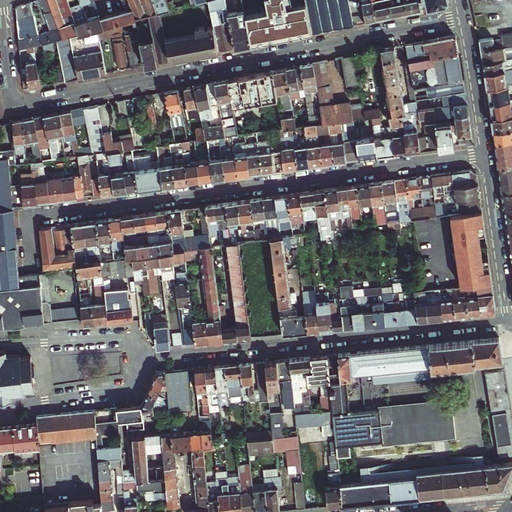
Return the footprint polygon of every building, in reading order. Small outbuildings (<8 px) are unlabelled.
[(39,0),(50,29),(39,33),(41,43),(57,38),(61,37),(47,0),(39,0)] [(47,0),(61,37),(70,35),(78,32),(73,18),(70,19),(71,22),(65,24),(62,17),(71,13),(69,7),(66,0),(47,0)] [(120,21),(148,14),(157,11),(152,0),(125,0),(128,7),(98,18),(101,26),(120,21)] [(152,0),(157,11),(160,10),(169,8),(167,3),(165,0),(152,0)] [(175,0),(167,3),(169,8),(177,6),(175,0)] [(228,48),(234,47),(227,13),(224,0),(208,0),(213,26),(218,50),(228,48)] [(264,0),(266,10),(244,15),(246,26),(249,44),(258,42),(287,36),(311,32),(304,0),(264,0)] [(304,0),(311,32),(343,25),(351,24),(346,0),(304,0)] [(375,19),(371,0),(370,0),(360,0),(361,3),(365,21),(375,19)] [(385,17),(390,16),(388,5),(382,6),(382,3),(387,1),(387,0),(372,0),(371,0),(375,19),(385,17)] [(400,14),(405,13),(402,0),(393,0),(394,4),(388,5),(390,16),(400,14)] [(421,10),(418,0),(402,0),(405,13),(415,12),(421,10)] [(447,0),(418,0),(421,10),(445,6),(446,3),(447,1),(447,0)] [(17,29),(19,49),(25,47),(32,45),(41,43),(39,33),(31,1),(15,7),(17,29)] [(90,29),(87,20),(81,4),(80,2),(69,7),(71,13),(73,18),(78,32),(90,29)] [(148,14),(152,36),(157,62),(165,60),(169,59),(165,39),(160,10),(157,11),(148,14)] [(249,44),(246,26),(244,15),(243,12),(243,10),(227,13),(234,47),(243,45),(249,44)] [(101,26),(98,18),(97,16),(87,20),(90,29),(96,28),(101,26)] [(96,28),(97,34),(110,32),(117,65),(126,64),(119,30),(122,29),(120,21),(101,26),(96,28)] [(207,52),(218,50),(213,26),(205,27),(204,26),(191,29),(192,33),(165,39),(169,59),(207,52)] [(78,32),(70,35),(78,77),(92,74),(105,72),(97,34),(96,28),(90,29),(78,32)] [(511,31),(500,34),(501,38),(492,39),(492,37),(478,39),(480,49),(500,47),(511,45),(511,31)] [(124,33),(131,67),(135,66),(138,65),(132,32),(124,33)] [(78,77),(70,35),(61,37),(57,38),(59,49),(62,65),(65,80),(72,78),(78,77)] [(422,41),(405,44),(408,58),(409,60),(458,51),(455,37),(453,36),(452,35),(422,41)] [(157,62),(152,36),(139,39),(144,64),(152,63),(157,62)] [(44,53),(59,49),(57,38),(41,43),(44,53)] [(40,85),(32,45),(25,47),(28,61),(25,62),(26,67),(27,87),(35,86),(40,85)] [(381,49),(383,60),(396,58),(395,54),(393,46),(381,49)] [(482,62),(498,60),(502,59),(500,47),(480,49),(481,58),(482,62)] [(460,67),(458,51),(409,60),(414,85),(424,84),(462,78),(460,67)] [(349,85),(359,83),(357,74),(355,64),(353,54),(349,55),(341,56),(343,69),(347,86),(349,85)] [(341,56),(335,58),(338,70),(343,69),(341,56)] [(383,60),(385,72),(398,69),(397,65),(396,58),(383,60)] [(409,60),(408,58),(404,59),(412,101),(416,100),(414,85),(409,60)] [(322,60),(311,62),(317,90),(320,104),(335,101),(330,88),(326,68),(322,60)] [(499,70),(498,60),(482,62),(483,68),(484,72),(499,70)] [(299,66),(303,85),(305,95),(310,123),(315,122),(324,121),(322,113),(314,115),(310,92),(317,90),(311,62),(306,63),(299,65),(299,66)] [(363,63),(355,64),(357,74),(365,73),(363,63)] [(50,68),(53,82),(59,81),(65,80),(62,65),(50,68)] [(289,66),(284,67),(290,97),(300,96),(298,86),(303,85),(299,66),(295,67),(294,65),(289,66)] [(280,68),(272,70),(274,80),(278,98),(281,115),(285,114),(284,107),(292,106),(290,97),(284,67),(280,68)] [(486,86),(507,84),(511,82),(511,68),(499,70),(484,72),(485,82),(486,86)] [(385,72),(387,83),(400,80),(399,76),(398,69),(385,72)] [(272,70),(226,79),(229,99),(231,108),(278,98),(274,80),(272,70)] [(440,96),(464,93),(463,86),(462,78),(424,84),(427,98),(440,96)] [(229,99),(226,79),(221,80),(213,81),(217,101),(229,99)] [(387,83),(390,93),(402,91),(401,86),(400,80),(387,83)] [(201,84),(194,85),(198,106),(200,120),(212,117),(205,83),(201,84)] [(360,90),(359,83),(349,85),(350,91),(360,90)] [(507,84),(486,86),(487,94),(488,102),(509,99),(507,84)] [(198,106),(194,85),(191,86),(183,87),(187,108),(198,106)] [(184,129),(176,89),(171,90),(164,91),(171,126),(172,132),(184,129)] [(390,93),(391,102),(392,105),(404,102),(403,97),(402,91),(390,93)] [(457,115),(467,114),(467,110),(464,93),(440,96),(442,106),(433,108),(435,118),(443,117),(444,120),(444,123),(450,122),(449,116),(457,115)] [(126,113),(123,99),(116,101),(119,114),(126,113)] [(217,101),(221,124),(223,135),(236,133),(235,126),(227,127),(226,118),(233,117),(231,108),(229,99),(217,101)] [(509,99),(488,102),(489,109),(490,118),(511,114),(509,99)] [(349,100),(335,101),(320,104),(322,113),(324,121),(327,121),(340,119),(352,118),(350,104),(349,100)] [(409,101),(404,102),(392,105),(393,113),(401,112),(409,111),(413,110),(418,109),(416,100),(412,101),(409,101)] [(105,151),(108,151),(121,149),(132,148),(133,147),(131,138),(113,141),(112,139),(111,138),(110,130),(107,131),(108,119),(105,103),(102,103),(96,104),(105,151)] [(365,116),(364,110),(362,103),(350,104),(352,118),(365,116)] [(92,105),(69,110),(73,126),(83,124),(88,147),(77,150),(78,155),(87,154),(95,153),(105,151),(96,104),(92,105)] [(201,127),(200,120),(198,106),(187,108),(191,128),(195,128),(201,127)] [(374,136),(377,156),(388,154),(394,154),(391,135),(390,124),(381,125),(379,108),(364,110),(365,116),(371,116),(374,136)] [(413,110),(414,118),(418,118),(419,120),(435,118),(433,108),(418,109),(413,110)] [(66,110),(59,112),(64,140),(69,139),(71,150),(63,152),(64,157),(77,155),(78,155),(77,150),(73,126),(69,110),(66,110)] [(402,122),(404,133),(406,152),(413,151),(419,150),(415,124),(414,118),(413,110),(409,111),(401,112),(402,122)] [(42,115),(48,146),(50,154),(60,152),(58,144),(62,143),(61,140),(56,112),(51,113),(42,115)] [(56,112),(61,140),(64,140),(59,112),(56,112)] [(285,114),(281,115),(281,118),(283,127),(286,126),(291,126),(296,125),(294,113),(293,112),(291,113),(285,114)] [(390,124),(402,122),(401,112),(393,113),(389,113),(390,124)] [(458,121),(450,122),(451,131),(453,146),(471,143),(469,128),(467,114),(457,115),(458,121)] [(492,130),(511,127),(511,114),(490,118),(492,125),(492,130)] [(32,117),(39,148),(48,146),(42,115),(39,116),(32,117)] [(28,118),(22,119),(24,147),(32,145),(35,161),(41,160),(39,148),(32,117),(28,118)] [(341,129),(342,140),(345,160),(352,159),(358,159),(355,138),(348,139),(347,131),(354,131),(352,118),(340,119),(341,129)] [(24,147),(22,119),(19,120),(12,121),(14,148),(15,154),(25,153),(24,147)] [(334,130),(341,129),(340,119),(327,121),(329,131),(334,130)] [(435,121),(435,123),(439,147),(446,147),(453,146),(451,131),(450,122),(444,123),(444,120),(435,121)] [(329,131),(327,121),(324,121),(315,122),(317,133),(323,132),(329,131)] [(321,163),(318,143),(317,133),(315,122),(310,123),(303,124),(304,135),(308,165),(316,164),(321,163)] [(439,147),(435,123),(424,124),(425,134),(420,135),(418,124),(415,124),(419,150),(432,148),(439,147)] [(223,135),(221,124),(201,127),(204,138),(206,137),(218,136),(223,135)] [(172,132),(171,126),(157,128),(160,144),(161,144),(169,143),(174,142),(172,132)] [(279,134),(292,133),(291,129),(287,129),(286,126),(283,127),(278,127),(279,134)] [(204,138),(201,127),(195,128),(198,139),(204,138)] [(511,127),(492,130),(493,137),(494,142),(511,139),(511,127)] [(184,129),(172,132),(174,142),(177,141),(180,141),(186,140),(184,129)] [(296,132),(292,133),(297,167),(305,165),(308,165),(304,135),(297,137),(296,132)] [(144,146),(142,133),(131,135),(131,138),(133,147),(144,146)] [(297,167),(292,133),(279,134),(280,140),(282,156),(271,158),(273,170),(291,167),(297,167)] [(391,135),(394,154),(401,153),(406,152),(404,133),(391,135)] [(233,175),(236,175),(232,147),(225,148),(223,135),(218,136),(219,139),(219,143),(220,148),(224,177),(233,175)] [(212,144),(211,140),(219,139),(218,136),(206,137),(209,158),(212,178),(220,177),(224,177),(220,148),(219,143),(212,144)] [(355,138),(358,159),(367,157),(377,156),(374,136),(355,138)] [(269,139),(257,141),(261,172),(268,171),(273,170),(271,158),(269,141),(269,139)] [(511,139),(494,142),(495,150),(496,155),(511,152),(511,139)] [(194,181),(200,180),(197,160),(188,161),(190,157),(188,140),(186,140),(180,141),(186,182),(194,181)] [(280,140),(269,141),(271,158),(282,156),(280,140)] [(335,141),(330,142),(333,162),(340,161),(345,160),(342,140),(335,141)] [(178,144),(169,145),(171,163),(174,183),(182,182),(186,182),(180,141),(177,141),(178,144)] [(261,172),(257,141),(245,143),(249,173),(256,172),(261,172)] [(333,162),(330,142),(325,142),(318,143),(321,163),(327,163),(333,162)] [(249,173),(245,143),(235,144),(232,144),(232,147),(236,175),(243,174),(249,173)] [(162,185),(156,144),(144,146),(133,147),(132,148),(133,154),(138,188),(150,187),(162,185)] [(160,144),(156,144),(162,185),(170,184),(174,183),(171,163),(164,164),(162,146),(161,144),(160,144)] [(15,154),(14,148),(0,149),(0,277),(0,283),(0,282),(0,325),(3,325),(3,326),(7,326),(12,326),(18,325),(24,324),(24,323),(28,323),(52,320),(51,308),(50,303),(46,300),(42,300),(39,272),(18,275),(12,205),(10,185),(8,164),(15,163),(15,154)] [(121,149),(108,151),(110,161),(114,160),(122,159),(121,149)] [(114,192),(111,174),(110,161),(108,151),(105,151),(95,153),(96,158),(102,157),(104,172),(98,172),(101,193),(110,192),(114,192)] [(497,163),(498,167),(511,165),(511,152),(496,155),(497,163)] [(90,177),(87,154),(78,155),(77,155),(80,171),(80,173),(82,191),(92,190),(93,193),(93,194),(101,193),(98,172),(98,169),(93,170),(94,177),(90,177)] [(124,172),(127,190),(132,189),(138,188),(133,154),(127,154),(128,166),(123,167),(124,172)] [(197,160),(200,180),(207,179),(212,178),(209,158),(197,160)] [(41,160),(35,161),(32,161),(33,169),(37,202),(44,201),(49,200),(46,179),(45,172),(43,173),(42,166),(44,166),(43,160),(41,160)] [(499,180),(511,177),(511,165),(498,167),(499,175),(499,180)] [(37,202),(33,169),(29,169),(30,173),(20,174),(21,183),(10,185),(12,205),(29,203),(37,202)] [(440,173),(431,174),(433,194),(434,201),(479,195),(476,174),(473,172),(470,169),(452,171),(440,173)] [(116,173),(111,174),(114,192),(121,191),(127,190),(124,172),(116,173)] [(73,175),(46,179),(49,200),(57,199),(74,197),(83,196),(82,191),(80,173),(73,174),(73,175)] [(425,195),(433,194),(431,174),(424,175),(418,176),(421,195),(422,207),(423,217),(436,215),(435,204),(426,205),(425,195)] [(408,197),(421,195),(418,176),(413,176),(406,177),(408,197)] [(409,200),(408,197),(406,177),(399,178),(393,179),(396,202),(409,200)] [(501,192),(511,190),(511,177),(499,180),(500,187),(501,192)] [(396,202),(393,179),(388,180),(381,181),(385,211),(397,209),(396,202)] [(385,211),(381,181),(376,181),(368,182),(371,202),(373,216),(374,224),(387,222),(385,211)] [(364,183),(356,184),(359,204),(371,202),(368,182),(364,183)] [(353,184),(346,185),(351,220),(361,218),(359,204),(356,184),(353,184)] [(351,220),(346,185),(343,186),(336,187),(340,219),(347,218),(348,227),(352,227),(352,224),(351,220)] [(340,219),(336,187),(332,187),(323,189),(329,230),(336,229),(335,220),(340,219)] [(329,230),(323,189),(318,189),(312,190),(316,218),(318,232),(319,232),(320,237),(325,237),(324,231),(329,230)] [(299,192),(303,220),(316,218),(312,190),(307,191),(299,192)] [(511,190),(501,192),(502,198),(502,203),(511,201),(511,190)] [(294,192),(286,194),(290,224),(303,222),(303,220),(299,192),(294,192)] [(282,194),(274,195),(278,229),(291,227),(290,224),(286,194),(282,194)] [(269,196),(262,197),(264,216),(265,221),(266,228),(266,229),(275,228),(276,233),(267,234),(267,239),(273,238),(279,237),(278,229),(274,195),(269,196)] [(422,207),(421,195),(408,197),(409,200),(410,208),(414,208),(413,201),(418,200),(418,207),(422,207)] [(436,215),(448,213),(481,209),(480,204),(479,195),(434,201),(435,204),(436,215)] [(257,198),(249,199),(252,218),(264,216),(262,197),(257,198)] [(245,199),(237,200),(239,220),(244,219),(248,219),(249,225),(253,224),(253,223),(252,218),(249,199),(245,199)] [(225,202),(228,227),(230,238),(230,244),(234,243),(232,228),(236,227),(235,221),(239,220),(237,200),(232,201),(225,202)] [(411,219),(410,208),(409,200),(396,202),(397,209),(399,220),(411,219)] [(220,203),(214,203),(218,229),(228,227),(225,202),(220,203)] [(218,229),(214,203),(211,204),(204,205),(205,207),(205,212),(208,233),(209,237),(216,236),(215,230),(218,229)] [(511,204),(503,206),(504,214),(504,216),(511,214),(511,204)] [(411,219),(423,217),(422,207),(418,207),(414,208),(410,208),(411,219)] [(203,234),(193,235),(183,236),(183,230),(183,229),(180,208),(175,209),(167,210),(170,234),(173,251),(185,249),(210,246),(209,238),(209,237),(208,233),(203,234)] [(481,209),(448,213),(453,226),(455,237),(453,237),(457,265),(459,265),(460,273),(459,286),(464,285),(477,284),(491,282),(489,268),(482,269),(481,259),(478,234),(477,228),(483,227),(482,217),(481,209)] [(163,211),(155,212),(156,221),(161,220),(162,227),(162,229),(163,235),(170,234),(167,210),(163,211)] [(145,213),(142,213),(144,227),(145,227),(147,227),(157,226),(156,221),(155,212),(152,212),(145,213)] [(208,233),(205,212),(200,213),(203,234),(208,233)] [(139,214),(132,215),(134,229),(142,227),(144,227),(142,213),(139,214)] [(122,230),(134,229),(132,215),(129,215),(123,216),(120,216),(122,230)] [(123,236),(122,230),(120,216),(115,217),(107,218),(110,240),(111,248),(112,251),(113,259),(119,258),(118,250),(121,249),(120,237),(123,236)] [(374,224),(373,216),(361,218),(361,219),(361,223),(361,226),(374,224)] [(98,242),(110,240),(107,218),(102,219),(95,220),(98,242)] [(244,219),(239,220),(242,238),(242,242),(255,240),(253,230),(246,231),(244,219)] [(98,242),(95,220),(91,220),(83,221),(86,244),(87,254),(100,252),(99,249),(98,242)] [(78,222),(70,223),(75,256),(75,258),(76,263),(83,263),(81,247),(84,244),(86,244),(83,221),(78,222)] [(57,253),(55,253),(56,260),(57,266),(76,263),(75,258),(75,256),(70,223),(64,224),(64,229),(59,230),(54,230),(57,253)] [(39,227),(40,238),(43,262),(43,268),(57,266),(56,260),(55,253),(50,226),(44,227),(39,227)] [(157,226),(147,227),(148,234),(149,234),(158,233),(157,230),(157,228),(157,226)] [(193,235),(192,228),(183,229),(183,230),(183,236),(193,235)] [(261,229),(253,230),(255,240),(267,239),(267,234),(266,229),(266,228),(261,229)] [(158,236),(158,233),(149,234),(149,238),(147,239),(148,242),(149,254),(160,253),(159,241),(158,236)] [(158,236),(159,241),(160,253),(173,251),(170,234),(163,235),(158,236)] [(273,238),(274,249),(286,248),(290,247),(293,247),(292,235),(289,236),(284,236),(279,237),(273,238)] [(111,248),(110,240),(98,242),(99,249),(103,249),(111,248)] [(136,244),(138,256),(147,254),(149,254),(148,242),(139,244),(136,244)] [(234,243),(230,244),(227,244),(228,249),(228,254),(241,252),(240,242),(238,242),(234,243)] [(133,256),(138,256),(136,244),(131,245),(124,246),(126,257),(133,256)] [(213,256),(212,246),(210,246),(185,249),(186,259),(193,258),(192,253),(201,252),(202,255),(202,258),(213,256)] [(275,260),(287,259),(287,253),(286,248),(274,249),(275,260)] [(183,261),(183,271),(188,270),(187,270),(186,259),(185,249),(173,251),(174,262),(183,261)] [(101,260),(102,260),(113,259),(112,251),(103,252),(100,252),(101,260)] [(173,251),(160,253),(161,265),(162,273),(163,275),(163,279),(170,278),(171,288),(177,287),(176,282),(174,262),(173,251)] [(100,252),(87,254),(87,257),(88,262),(101,260),(100,252)] [(229,259),(229,264),(242,262),(241,252),(228,254),(229,259)] [(154,265),(161,265),(160,253),(149,254),(147,254),(151,295),(159,294),(157,275),(155,275),(154,265)] [(135,279),(144,278),(144,282),(145,289),(146,295),(151,295),(147,254),(138,256),(133,256),(135,274),(135,275),(135,279)] [(135,274),(133,256),(126,257),(119,258),(113,259),(102,260),(104,278),(135,275),(135,274)] [(213,256),(202,258),(202,263),(203,268),(215,267),(213,256)] [(489,268),(487,258),(481,259),(482,269),(489,268)] [(276,271),(289,270),(288,264),(287,259),(275,260),(276,271)] [(94,284),(104,283),(104,278),(102,260),(101,260),(88,262),(90,275),(92,274),(96,274),(96,278),(93,278),(94,284)] [(83,263),(76,263),(79,292),(90,291),(90,285),(88,285),(87,275),(90,275),(88,262),(83,263)] [(230,269),(230,274),(243,273),(242,262),(229,264),(230,269)] [(162,273),(161,265),(154,265),(155,275),(157,275),(163,275),(162,273)] [(215,267),(203,268),(203,273),(204,278),(215,277),(215,267)] [(179,282),(176,282),(177,287),(178,294),(190,293),(188,270),(183,271),(178,271),(179,282)] [(277,282),(289,281),(289,274),(289,270),(276,271),(277,282)] [(231,279),(231,284),(244,282),(243,273),(230,274),(231,279)] [(205,283),(205,288),(217,287),(215,277),(204,278),(205,283)] [(278,293),(291,292),(290,285),(289,281),(277,282),(278,293)] [(244,282),(231,284),(232,289),(232,294),(245,293),(244,282)] [(403,292),(402,282),(392,283),(392,285),(393,293),(403,292)] [(493,299),(491,282),(477,284),(480,314),(492,313),(494,310),(493,299)] [(108,322),(105,291),(104,283),(94,284),(95,303),(91,303),(93,323),(96,323),(103,322),(108,322)] [(480,314),(477,284),(464,285),(465,296),(467,316),(473,315),(480,314)] [(316,301),(317,301),(316,294),(315,285),(312,285),(312,290),(303,291),(304,308),(307,332),(315,331),(319,330),(316,301)] [(392,285),(381,286),(382,294),(387,293),(393,293),(392,285)] [(350,297),(353,297),(352,290),(352,286),(339,288),(341,298),(350,297)] [(372,295),(375,325),(381,324),(385,324),(383,302),(382,294),(381,286),(369,287),(370,295),(372,295)] [(467,316),(465,296),(457,297),(457,286),(452,287),(455,317),(462,316),(467,316)] [(116,321),(133,319),(132,315),(132,306),(131,306),(130,296),(129,296),(128,287),(105,289),(105,291),(108,322),(116,321)] [(206,294),(206,299),(218,298),(217,287),(205,288),(206,294)] [(440,293),(442,318),(449,317),(455,317),(452,287),(447,287),(447,292),(440,293)] [(436,319),(442,318),(440,293),(440,288),(414,291),(417,321),(422,320),(436,319)] [(93,323),(91,303),(90,291),(79,292),(82,324),(89,324),(93,323)] [(296,291),(291,292),(278,293),(279,304),(292,303),(297,302),(296,295),(296,291)] [(404,300),(406,322),(413,321),(417,321),(414,291),(408,291),(409,299),(404,300)] [(393,293),(396,323),(403,322),(406,322),(404,300),(403,292),(393,293)] [(192,320),(190,293),(178,294),(179,306),(181,306),(185,344),(191,343),(195,343),(192,320)] [(245,293),(232,294),(233,299),(233,304),(246,302),(245,293)] [(327,330),(332,329),(329,300),(328,293),(316,294),(317,301),(316,301),(319,330),(327,330)] [(383,302),(385,324),(391,323),(396,323),(393,293),(387,293),(388,301),(383,302)] [(361,296),(363,326),(370,325),(375,325),(372,295),(370,295),(363,296),(361,296)] [(350,297),(353,327),(359,326),(363,326),(361,296),(353,297),(350,297)] [(340,307),(342,328),(348,328),(353,327),(350,297),(341,298),(339,299),(340,307)] [(218,298),(206,299),(207,304),(207,309),(218,308),(218,298)] [(329,300),(332,329),(339,328),(342,328),(340,307),(335,308),(335,302),(336,302),(337,300),(337,299),(329,300)] [(246,302),(233,304),(234,309),(234,314),(247,312),(246,302)] [(293,333),(303,332),(307,332),(304,308),(301,308),(297,308),(297,307),(292,303),(279,304),(282,334),(286,334),(293,333)] [(51,308),(52,320),(78,318),(77,305),(51,308)] [(208,319),(219,317),(219,314),(218,308),(207,309),(208,314),(208,316),(208,319)] [(153,313),(152,312),(145,313),(147,331),(150,331),(154,331),(153,313)] [(153,313),(154,331),(156,347),(158,346),(164,346),(170,345),(167,320),(162,321),(161,312),(153,313)] [(248,323),(247,313),(247,312),(234,314),(235,319),(235,324),(248,323)] [(219,317),(220,327),(228,326),(227,314),(219,314),(219,317)] [(218,340),(222,340),(220,327),(219,317),(208,319),(203,324),(204,330),(209,329),(210,341),(218,340)] [(206,342),(210,341),(209,329),(204,330),(203,324),(208,319),(206,319),(192,320),(195,343),(204,342),(206,342)] [(235,324),(235,326),(237,339),(244,338),(250,337),(248,323),(235,324)] [(228,340),(232,339),(231,326),(228,326),(220,327),(222,340),(228,340)] [(181,331),(172,332),(173,345),(178,344),(183,344),(181,331)] [(332,414),(355,412),(351,377),(374,375),(458,366),(503,361),(499,337),(466,340),(418,345),(338,353),(339,366),(340,380),(341,383),(329,384),(331,398),(332,410),(332,414)] [(36,379),(35,367),(34,367),(34,365),(32,365),(31,356),(21,356),(20,354),(6,355),(6,350),(0,350),(0,401),(11,401),(10,395),(24,394),(24,391),(34,390),(33,381),(35,381),(35,379),(36,379)] [(328,367),(339,366),(338,353),(326,355),(328,367)] [(329,381),(328,367),(326,355),(317,356),(310,356),(311,371),(311,374),(307,375),(307,377),(308,384),(324,382),(324,385),(321,385),(322,396),(320,396),(322,411),(332,410),(331,398),(329,384),(329,381)] [(289,358),(292,389),(301,388),(300,378),(307,377),(307,375),(311,374),(311,371),(310,356),(302,357),(289,358)] [(294,407),(292,389),(289,358),(284,359),(276,360),(279,379),(284,379),(285,388),(284,388),(286,408),(294,407)] [(279,379),(276,360),(272,360),(264,361),(268,397),(275,396),(275,390),(280,390),(279,379)] [(259,361),(255,362),(258,388),(253,389),(255,404),(255,408),(269,407),(268,397),(264,361),(259,361)] [(250,405),(255,404),(253,389),(251,362),(245,363),(239,363),(243,401),(244,405),(250,405)] [(224,365),(228,403),(243,401),(239,363),(234,364),(224,365)] [(220,365),(214,366),(219,407),(219,412),(229,411),(228,403),(224,365),(220,365)] [(219,407),(214,366),(211,366),(204,367),(207,393),(209,409),(219,407)] [(458,372),(458,366),(374,375),(374,381),(458,372)] [(198,409),(199,416),(206,415),(209,415),(209,409),(207,393),(204,367),(200,367),(194,368),(197,391),(201,391),(203,404),(206,404),(206,408),(198,409)] [(511,418),(507,389),(504,368),(484,371),(497,455),(511,452),(511,418)] [(179,412),(189,411),(192,410),(187,369),(178,369),(164,371),(167,395),(168,402),(168,406),(169,413),(179,412)] [(167,395),(164,371),(155,372),(153,375),(150,382),(159,386),(156,393),(163,396),(164,397),(164,395),(167,395)] [(159,386),(150,382),(149,385),(146,391),(155,395),(152,403),(156,402),(153,407),(155,407),(165,406),(164,404),(163,404),(162,401),(161,400),(163,396),(156,393),(159,386)] [(155,395),(146,391),(144,396),(141,402),(143,404),(143,409),(153,408),(153,407),(156,402),(152,403),(155,395)] [(309,396),(302,397),(303,407),(294,408),(295,414),(311,412),(310,401),(309,396)] [(379,409),(381,424),(454,417),(452,397),(378,405),(379,409)] [(116,407),(118,430),(132,429),(143,428),(141,409),(140,404),(129,405),(116,407)] [(169,413),(168,406),(165,406),(155,407),(156,413),(157,422),(162,421),(161,416),(163,416),(169,416),(169,413)] [(219,412),(219,407),(209,409),(209,415),(209,417),(220,416),(219,412)] [(38,438),(39,442),(96,436),(94,409),(56,413),(36,415),(37,422),(38,438)] [(379,409),(355,412),(332,414),(333,423),(335,445),(337,456),(351,455),(350,444),(383,440),(381,424),(379,409)] [(295,414),(296,426),(306,425),(333,423),(332,414),(332,410),(322,411),(317,412),(311,412),(295,414)] [(271,431),(272,436),(285,435),(285,433),(284,427),(282,411),(269,412),(269,413),(271,431)] [(169,413),(169,416),(170,424),(180,423),(179,412),(169,413)] [(456,436),(454,417),(381,424),(383,440),(383,444),(456,436)] [(212,443),(210,420),(207,420),(201,421),(202,425),(202,429),(201,429),(202,443),(212,443)] [(38,438),(37,422),(22,424),(11,425),(13,451),(13,452),(39,449),(39,442),(38,438)] [(0,426),(0,452),(13,451),(11,425),(0,426)] [(161,434),(160,426),(155,426),(156,430),(152,430),(146,431),(147,441),(162,440),(161,434)] [(192,444),(201,444),(202,443),(201,429),(200,429),(196,430),(191,431),(192,444)] [(192,444),(191,431),(185,431),(180,432),(182,445),(190,445),(192,444)] [(176,432),(171,433),(172,446),(174,446),(182,445),(180,432),(176,432)] [(162,440),(163,447),(172,446),(171,433),(166,433),(161,434),(162,440)] [(248,446),(249,454),(290,449),(298,449),(297,434),(285,435),(272,436),(259,438),(247,439),(248,446)] [(133,448),(144,446),(144,442),(143,435),(132,436),(132,443),(133,448)] [(96,438),(98,459),(110,458),(114,458),(120,457),(120,449),(119,445),(103,446),(102,437),(96,438)] [(147,441),(148,451),(153,451),(156,451),(160,450),(160,448),(163,447),(162,440),(147,441)] [(201,444),(192,444),(190,445),(190,450),(191,454),(202,453),(202,450),(201,444)] [(338,468),(337,456),(335,445),(330,446),(331,455),(329,455),(330,469),(335,469),(338,468)] [(133,454),(134,458),(146,457),(145,452),(144,446),(133,448),(133,454)] [(160,450),(161,454),(162,467),(176,466),(175,460),(174,451),(174,446),(172,446),(163,447),(160,448),(160,450)] [(296,509),(304,509),(299,451),(293,452),(291,462),(296,509)] [(202,453),(191,454),(192,462),(192,465),(203,464),(202,453)] [(146,468),(148,479),(163,477),(163,476),(162,467),(161,454),(156,455),(157,461),(160,465),(153,466),(146,466),(146,468)] [(124,511),(123,498),(123,493),(123,490),(122,488),(123,488),(122,481),(120,457),(114,458),(119,511),(124,511)] [(134,464),(135,469),(146,468),(146,466),(146,457),(134,458),(134,464)] [(481,469),(481,464),(480,457),(448,460),(449,467),(390,473),(390,466),(357,469),(358,477),(339,479),(339,484),(416,476),(481,469)] [(98,459),(99,469),(111,468),(110,462),(110,458),(98,459)] [(339,484),(342,505),(503,488),(511,468),(511,464),(511,460),(481,464),(481,469),(416,476),(339,484)] [(237,473),(241,511),(255,511),(252,483),(251,474),(250,462),(237,464),(237,473)] [(193,475),(204,473),(203,464),(192,465),(193,470),(193,475)] [(163,476),(177,475),(176,470),(176,466),(162,467),(163,476)] [(111,468),(99,469),(100,478),(112,477),(111,471),(111,468)] [(135,474),(136,480),(147,479),(148,479),(146,468),(135,469),(135,474)] [(263,469),(264,482),(266,511),(271,511),(280,511),(277,488),(281,487),(280,476),(277,476),(276,468),(263,469)] [(338,468),(335,469),(335,472),(328,473),(329,481),(334,483),(334,486),(324,487),(326,506),(335,505),(342,505),(339,484),(339,479),(338,468)] [(216,480),(219,511),(230,511),(226,474),(226,469),(215,470),(216,480)] [(194,482),(194,484),(205,483),(205,481),(204,473),(193,475),(194,482)] [(241,511),(237,473),(226,474),(230,511),(241,511)] [(177,480),(177,475),(163,476),(163,477),(164,481),(164,486),(178,485),(177,480)] [(112,477),(100,478),(101,488),(112,487),(112,480),(112,477)] [(164,481),(163,477),(148,479),(147,479),(136,480),(134,480),(135,486),(135,489),(154,488),(155,498),(165,497),(166,497),(164,486),(164,481)] [(219,511),(216,480),(205,481),(205,483),(206,489),(206,493),(207,502),(208,511),(219,511)] [(266,511),(264,482),(252,483),(255,511),(266,511)] [(205,483),(194,484),(195,491),(195,494),(206,493),(206,489),(205,483)] [(178,490),(178,485),(164,486),(166,497),(179,495),(178,490)] [(101,488),(101,498),(113,497),(113,490),(112,487),(101,488)] [(206,493),(195,494),(195,498),(196,504),(207,502),(206,493)] [(165,497),(166,504),(179,502),(179,495),(166,497),(165,497)] [(102,502),(103,509),(112,508),(114,508),(114,501),(113,497),(101,498),(102,502)] [(137,511),(136,497),(123,498),(124,511),(137,511)] [(94,498),(45,503),(45,508),(46,510),(45,511),(102,511),(103,509),(102,502),(94,502),(94,498)] [(196,511),(196,507),(195,507),(194,501),(187,502),(188,511),(196,511)] [(208,511),(207,502),(196,504),(196,507),(196,511),(208,511)]
